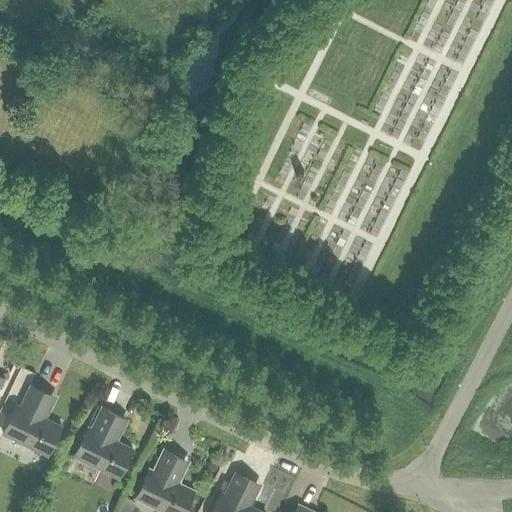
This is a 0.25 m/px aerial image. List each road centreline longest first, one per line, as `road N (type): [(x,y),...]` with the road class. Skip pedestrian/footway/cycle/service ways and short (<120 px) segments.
road 1 (residential): [(414,489),(321,467),(0,313)]
road 2 (unclassified): [(414,489),(511,306)]
